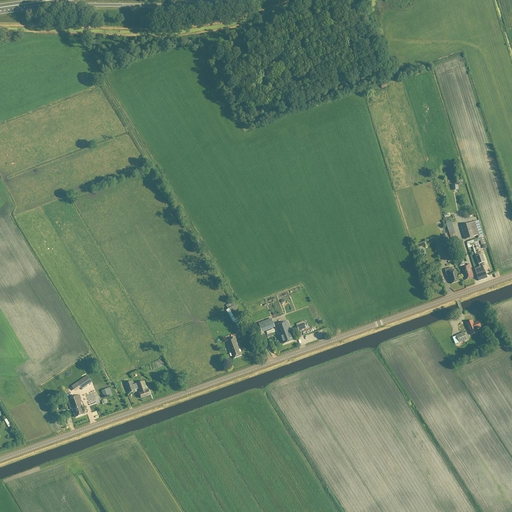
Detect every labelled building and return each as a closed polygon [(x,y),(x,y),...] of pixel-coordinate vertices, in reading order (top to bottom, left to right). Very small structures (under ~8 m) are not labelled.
[(484,237),(479,221),(461,227),(465,240),(474,237),(479,235),(480,238),(484,237)] [(457,242),(453,229),(448,231),(452,244),(457,242)] [(455,255),(451,244),(446,245),(450,256),(455,255)] [(474,269),(478,281),(487,278),(482,263),(484,262),(482,255),(475,257),(479,267),(474,269)] [(469,265),(464,266),(461,267),(465,280),(473,278),(469,265)] [(452,270),(451,268),(445,270),(446,276),(447,276),(449,276),(451,284),(459,282),(455,271),(451,272),(450,271),(452,270)] [(225,306),(227,309),(225,311),(233,323),(234,322),(239,329),(246,325),(235,305),(234,306),(232,302),(225,306)] [(478,322),(473,324),(472,321),(466,324),(470,335),(477,333),(476,330),(480,328),(478,322)] [(287,322),(281,324),(274,326),(278,335),(279,334),(283,344),(292,341),(289,334),(291,334),(287,322)] [(240,334),(243,341),(252,337),(250,331),(240,334)] [(467,340),(463,333),(456,336),(459,343),(467,340)] [(225,341),(229,353),(230,353),(233,359),(241,356),(238,350),(239,350),(237,344),(235,337),(225,341)] [(92,384),(87,376),(77,383),(82,390),(87,387),(87,386),(89,384),(90,385),(92,384)] [(131,381),(125,384),(126,386),(125,387),(127,391),(128,391),(129,393),(134,391),(134,390),(138,388),(140,393),(138,394),(140,399),(150,396),(148,390),(147,391),(143,381),(132,385),(131,381)] [(75,418),(79,416),(84,414),(80,403),(81,402),(79,395),(72,398),(66,400),(70,410),(72,409),(75,418)]
